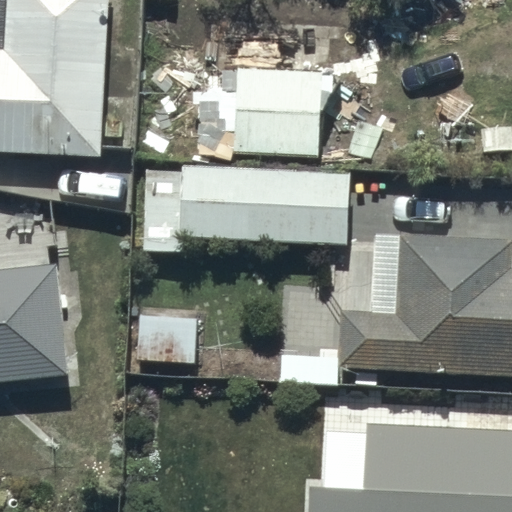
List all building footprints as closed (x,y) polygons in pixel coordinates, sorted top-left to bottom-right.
[(0,12),(0,147),(109,152),(115,0),(12,0),(11,13),(0,12)] [(327,72),(239,67),(234,152),(322,157),(327,72)] [(186,168),(151,167),(147,251),(190,253),(191,236),(355,242),(358,171),(186,164),(186,168)] [(511,236),(379,231),(376,309),(347,308),(345,367),(511,373),(511,236)] [(61,259),(0,265),(0,378),(73,371),(61,259)] [(203,316),(145,313),(142,358),(201,361),(203,316)] [(373,430),(330,429),(328,484),(319,484),(318,511),(511,511),(511,423),(373,420),(373,430)]
